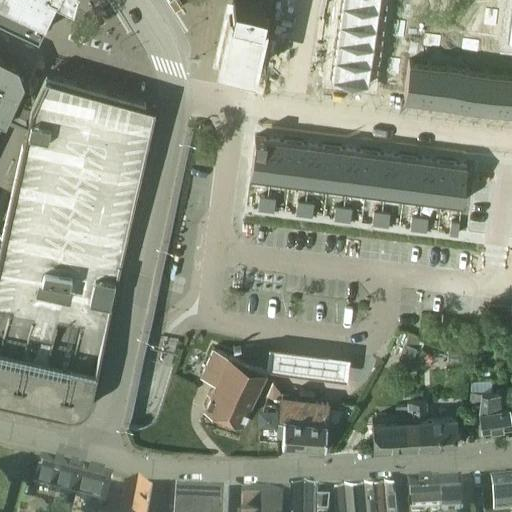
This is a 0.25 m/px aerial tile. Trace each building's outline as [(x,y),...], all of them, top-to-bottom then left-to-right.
[(0,0),(0,17),(37,35),(53,0),(0,0)] [(243,0),(232,0),(232,1),(226,0),(225,0),(212,65),(255,75),(268,16),(262,15),(264,5),(243,0)] [(339,0),(339,4),(378,9),(378,0),(339,0)] [(339,4),(337,23),(375,28),(378,9),(339,4)] [(485,9),(484,17),(493,18),(496,18),(497,10),(485,8),(485,9)] [(484,17),(483,24),(495,26),(496,18),(493,18),(484,17)] [(393,20),(391,28),(404,30),(405,22),(393,20)] [(337,23),(334,42),(372,47),(373,47),(375,28),(337,23)] [(391,28),(390,36),(402,38),(404,30),(391,28)] [(424,34),(422,46),(430,47),(432,35),(424,34)] [(432,35),(430,47),(438,48),(440,36),(432,35)] [(462,39),(461,51),(468,52),(470,40),(462,39)] [(470,40),(468,52),(477,53),(478,41),(470,40)] [(334,42),(332,61),(370,66),(373,47),(372,47),(334,42)] [(500,44),(499,56),(507,57),(508,45),(500,44)] [(0,120),(20,78),(15,64),(0,57),(0,120)] [(388,58),(387,66),(399,68),(400,60),(388,58)] [(408,60),(403,98),(423,101),(428,62),(408,60)] [(332,61),(329,81),(368,86),(367,86),(370,66),(332,61)] [(428,62),(423,101),(442,103),(447,65),(428,62)] [(447,65),(442,103),(461,105),(462,100),(466,67),(447,65)] [(387,66),(386,74),(398,76),(399,68),(387,66)] [(466,67),(461,105),(480,108),(485,70),(485,69),(466,67)] [(485,70),(480,108),(499,110),(504,72),(485,70)] [(511,72),(504,72),(499,110),(511,112),(511,72)] [(0,399),(68,414),(126,428),(127,425),(132,404),(139,372),(97,362),(111,302),(152,312),(159,279),(118,270),(143,149),(154,106),(45,75),(31,106),(25,129),(6,218),(0,243),(0,399)] [(254,136),(249,175),(269,177),(274,139),(254,136)] [(274,139),(269,177),(288,180),(293,142),(274,139)] [(293,142),(288,180),(307,182),(308,176),(312,144),(293,142)] [(312,144),(307,182),(326,185),(331,146),(312,144)] [(331,146),(326,185),(345,187),(346,181),(350,149),(349,149),(331,146)] [(346,181),(345,187),(364,190),(369,152),(350,149),(346,181)] [(369,152),(364,190),(383,192),(388,154),(369,152)] [(388,154),(383,192),(402,195),(407,156),(388,154)] [(407,156),(402,195),(421,197),(426,159),(407,156)] [(426,159),(421,197),(440,200),(445,161),(426,159)] [(445,161),(440,200),(460,202),(465,164),(445,161)] [(266,197),(258,196),(257,208),(265,209),(266,197)] [(273,210),(274,198),(266,197),(265,209),(273,210)] [(304,202),(296,201),(295,213),(303,214),(304,202)] [(311,215),(312,203),(304,202),(303,214),(311,215)] [(343,207),(335,205),(333,218),(341,219),(343,207)] [(349,220),(350,208),(344,207),(343,207),(341,219),(349,220)] [(381,212),(373,210),(371,223),(379,224),(381,212)] [(389,213),(381,212),(379,224),(387,225),(387,223),(389,213)] [(419,216),(411,215),(409,228),(417,229),(419,216)] [(425,230),(427,217),(419,216),(417,229),(425,230)] [(458,222),(450,221),(448,233),(456,234),(458,222)] [(397,359),(408,363),(414,348),(403,343),(397,359)] [(348,356),(269,346),(267,356),(266,369),(345,379),(347,367),(348,356)] [(204,408),(241,425),(265,372),(213,348),(200,377),(215,383),(204,408)] [(478,411),(481,431),(511,426),(508,407),(511,406),(511,394),(511,390),(481,392),(478,411)] [(282,447),(303,449),(307,402),(295,401),(294,409),(279,407),(278,420),(283,421),(282,447)] [(303,449),(324,450),(325,434),(334,434),(337,412),(328,411),(328,405),(307,402),(303,449)] [(371,420),(372,451),(455,446),(456,416),(425,418),(424,402),(411,405),(411,420),(371,420)] [(66,507),(72,509),(75,499),(82,470),(41,460),(33,489),(68,498),(66,507)] [(75,499),(104,507),(111,478),(82,470),(75,499)] [(458,480),(436,482),(439,511),(448,511),(449,511),(461,510),(458,480)] [(490,502),(481,503),(481,511),(511,511),(511,480),(489,483),(490,502)] [(436,482),(405,484),(407,511),(432,511),(439,511),(436,482)] [(107,511),(145,511),(149,492),(123,487),(120,503),(109,501),(107,511)] [(213,511),(215,490),(170,487),(168,511),(213,511)] [(225,511),(227,490),(215,490),(213,511),(225,511)] [(239,511),(279,511),(280,510),(281,491),(239,493),(239,511)] [(393,511),(392,491),(371,493),(373,511),(393,511)] [(373,511),(371,493),(352,494),(353,511),(373,511)] [(331,496),(332,511),(353,511),(352,494),(331,496)] [(288,511),(326,511),(327,497),(315,497),(315,496),(289,495),(288,511)]
